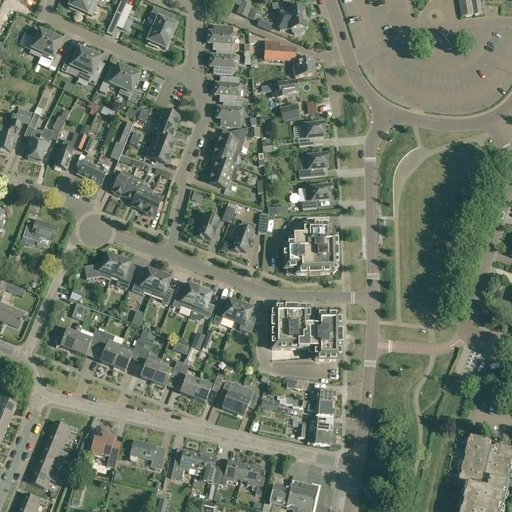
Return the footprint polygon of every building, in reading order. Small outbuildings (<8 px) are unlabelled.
[(97,5),(84,0),(72,0),(69,7),(71,8),(70,10),(81,15),(81,13),(91,17),(97,5)] [(458,0),(461,18),(482,15),(479,0),(458,0)] [(246,19),(251,9),(252,7),(241,2),(236,15),(246,19)] [(126,6),(120,3),(115,14),(121,17),(126,6)] [(132,8),(126,6),(121,17),(127,19),(132,8)] [(257,12),(251,9),(246,19),(252,22),(257,12)] [(277,13),(278,21),(304,18),(303,9),(287,11),(287,12),(277,13)] [(121,17),(115,14),(111,25),(116,27),(121,17)] [(127,19),(121,17),(116,27),(122,30),(127,19)] [(158,19),(152,30),(171,39),(176,27),(170,24),(171,22),(160,17),(159,19),(158,19)] [(291,34),(294,36),(302,35),(304,32),(303,29),(306,28),(304,18),(278,21),(279,31),(289,29),(289,30),(290,30),(291,34)] [(272,25),(260,20),(258,24),(257,28),(269,33),(272,25)] [(213,51),(217,51),(230,52),(230,51),(231,47),(232,47),(233,35),(231,34),(232,28),(215,27),(214,34),(209,33),(208,35),(207,35),(207,42),(208,42),(208,44),(213,45),(213,51)] [(171,39),(152,30),(147,42),(149,43),(148,45),(158,50),(159,48),(165,50),(171,39)] [(29,54),(31,54),(40,59),(42,54),(42,55),(50,36),(39,31),(36,40),(30,37),(25,48),(31,51),(29,54)] [(50,36),(42,55),(43,55),(53,59),(50,66),(56,69),(61,58),(55,55),(61,41),(50,36)] [(279,44),(265,43),(264,60),(292,62),(295,63),(295,62),(295,50),(279,49),(279,44)] [(81,72),(90,54),(79,49),(72,63),(66,61),(62,71),(78,79),(81,72)] [(0,52),(0,58),(7,62),(8,59),(10,54),(1,50),(0,52)] [(215,75),(232,76),(233,70),(234,70),(235,58),(234,58),(234,52),(230,51),(230,52),(217,51),(216,57),(211,57),(211,58),(209,58),(209,66),(210,66),(210,68),(216,68),(215,75)] [(81,72),(78,79),(95,86),(100,75),(94,73),(100,58),(90,54),(81,72)] [(295,63),(292,62),(294,78),(314,76),(314,72),(315,72),(315,68),(313,68),(312,59),(295,62),(295,63)] [(120,89),(129,71),(118,66),(111,80),(105,78),(99,92),(105,94),(109,84),(120,89)] [(129,71),(120,89),(120,90),(119,94),(129,98),(128,101),(136,105),(141,94),(133,90),(140,76),(129,71)] [(220,103),(223,103),(237,104),(237,103),(237,98),(239,98),(240,87),(238,87),(239,80),(222,79),(221,86),(216,85),(215,87),(214,87),(213,94),(215,94),(215,96),(220,97),(220,103)] [(164,81),(160,90),(167,94),(172,85),(164,81)] [(276,92),(277,99),(287,98),(286,95),(298,93),(296,82),(278,85),(271,86),(272,93),(276,92)] [(86,108),(97,113),(100,107),(89,102),(86,108)] [(222,127),(239,129),(239,122),(241,122),(242,110),(240,110),(241,104),(237,103),(237,104),(223,103),(223,109),(217,109),(217,110),(216,110),(215,118),(217,118),(217,120),(222,120),(222,127)] [(297,106),(280,111),(282,121),(300,116),(297,106)] [(101,114),(112,119),(115,113),(104,107),(103,108),(101,107),(99,112),(101,113),(101,114)] [(137,110),(130,107),(126,116),(133,119),(137,110)] [(42,111),(36,108),(34,114),(40,117),(42,111)] [(141,110),(139,116),(146,119),(148,113),(141,110)] [(160,117),(158,123),(175,129),(176,127),(177,128),(180,121),(178,121),(179,118),(158,110),(156,116),(160,117)] [(54,132),(59,135),(65,122),(70,114),(65,111),(60,119),(58,118),(52,129),(54,132)] [(34,114),(28,128),(34,131),(40,117),(34,114)] [(146,119),(139,116),(137,121),(144,124),(146,119)] [(0,138),(0,151),(10,154),(13,144),(15,145),(17,138),(15,137),(17,130),(19,131),(21,124),(12,121),(10,128),(8,135),(1,133),(0,138)] [(110,159),(118,162),(132,126),(133,124),(128,121),(118,145),(116,144),(110,159)] [(158,137),(170,141),(175,129),(158,123),(154,121),(152,126),(156,128),(154,135),(158,137)] [(298,141),(299,148),(311,147),(310,140),(324,139),(324,133),(323,125),(299,127),(300,140),(298,141)] [(84,127),(81,135),(86,137),(89,129),(84,127)] [(33,162),(39,164),(39,162),(41,163),(44,153),(46,154),(49,146),(48,145),(50,139),(52,133),(44,130),(43,133),(42,133),(33,162)] [(28,161),(33,162),(42,133),(36,131),(35,133),(34,132),(33,135),(31,134),(30,140),(29,140),(27,148),(29,149),(26,158),(28,159),(28,161)] [(217,146),(217,148),(238,155),(239,156),(248,132),(244,131),(233,132),(230,140),(221,137),(220,139),(218,138),(216,145),(217,146)] [(87,138),(81,152),(88,155),(94,142),(93,141),(95,138),(88,135),(87,138)] [(80,136),(74,150),(75,150),(81,152),(87,138),(80,136)] [(175,143),(170,141),(158,137),(156,143),(151,141),(149,147),(154,148),(170,154),(175,143)] [(54,168),(66,172),(73,151),(61,147),(54,168)] [(145,157),(166,165),(167,163),(169,164),(171,157),(169,157),(170,154),(154,148),(152,154),(147,152),(145,157)] [(217,161),(234,167),(238,155),(217,148),(212,159),(217,161)] [(298,172),(299,180),(313,178),(313,171),(327,170),(326,165),(327,164),(326,156),(300,158),(301,172),(298,172)] [(77,176),(89,182),(95,168),(89,165),(91,161),(85,158),(77,176)] [(238,169),(234,167),(217,161),(213,173),(229,179),(236,182),(238,176),(236,176),(238,169)] [(89,182),(101,187),(109,169),(103,166),(101,171),(95,168),(89,182)] [(121,196),(123,197),(132,177),(122,172),(112,192),(114,193),(113,195),(120,198),(121,196)] [(229,179),(213,173),(212,175),(210,175),(208,181),(209,182),(209,184),(218,187),(216,193),(223,196),(229,179)] [(134,203),(139,191),(144,182),(132,177),(123,197),(134,203)] [(301,203),(302,211),(316,209),(315,203),(330,201),(329,196),(330,196),(329,187),(305,189),(306,203),(301,203)] [(132,207),(143,212),(151,196),(139,191),(134,203),(132,207)] [(145,215),(151,218),(152,216),(154,217),(163,197),(158,194),(156,199),(151,196),(143,212),(145,213),(145,215)] [(221,222),(229,224),(234,210),(235,206),(228,204),(227,208),(221,222)] [(203,238),(211,241),(213,234),(214,234),(217,227),(216,227),(219,220),(204,214),(195,238),(203,240),(203,238)] [(258,235),(265,236),(267,216),(259,216),(258,235)] [(36,246),(48,250),(50,242),(52,242),(57,228),(36,222),(32,235),(24,233),(22,239),(37,243),(36,246)] [(238,251),(246,254),(248,247),(249,248),(252,240),(251,240),(254,233),(239,227),(230,251),(238,254),(238,251)] [(314,228),(316,276),(320,276),(320,275),(326,275),(324,227),(314,228)] [(330,227),(324,227),(326,275),(331,275),(332,276),(338,269),(337,268),(337,260),(337,251),(336,251),(336,238),(335,238),(335,228),(330,228),(330,227)] [(308,276),(316,276),(314,228),(304,228),(304,238),(305,276),(308,276)] [(295,276),(305,276),(304,238),(294,238),(294,239),(295,275),(295,276)] [(285,276),(295,275),(294,239),(289,239),(289,246),(283,246),(284,271),(285,271),(285,276)] [(101,278),(109,281),(118,259),(116,259),(117,258),(116,257),(115,256),(114,255),(112,255),(110,254),(108,255),(106,255),(106,254),(105,255),(102,265),(84,268),(86,280),(101,278)] [(115,286),(127,290),(132,276),(126,274),(130,264),(130,265),(130,264),(129,263),(129,264),(128,263),(128,262),(127,261),(126,260),(124,259),(123,259),(122,259),(121,259),(120,259),(119,260),(118,259),(109,281),(110,282),(111,279),(117,282),(115,286)] [(143,294),(150,297),(159,275),(157,274),(157,273),(157,272),(156,271),(155,271),(154,271),(153,270),(152,270),(151,270),(150,270),(149,270),(148,271),(147,270),(146,270),(146,271),(143,280),(137,278),(131,292),(143,296),(143,294)] [(161,303),(168,306),(173,292),(167,289),(171,280),(171,279),(170,279),(169,278),(169,277),(168,277),(168,276),(167,275),(166,275),(165,274),(164,274),(163,274),(162,274),(160,274),(160,275),(159,275),(150,297),(162,301),(161,303)] [(5,291),(23,299),(26,292),(8,284),(8,285),(5,291)] [(180,308),(191,312),(199,290),(198,289),(198,288),(197,287),(196,287),(195,286),(194,285),(193,285),(192,285),(191,285),(189,286),(188,286),(187,285),(187,286),(183,296),(177,293),(172,307),(179,310),(180,308)] [(191,312),(209,319),(214,307),(208,305),(211,295),(212,295),(212,294),(211,294),(210,294),(210,293),(209,292),(208,291),(207,291),(206,290),(204,290),(202,290),(201,290),(201,291),(199,290),(191,312)] [(79,304),(82,297),(72,293),(69,300),(79,304)] [(222,319),(234,323),(240,305),(239,305),(239,304),(238,303),(237,302),(236,301),(235,301),(234,301),(233,301),(233,300),(231,301),(230,301),(230,302),(229,301),(228,301),(224,311),(218,309),(213,323),(219,325),(222,319)] [(0,322),(18,329),(24,314),(0,304),(0,322)] [(84,316),(86,317),(89,310),(77,305),(74,312),(71,319),(82,323),(84,316)] [(239,330),(250,334),(255,322),(249,320),(252,311),(253,310),(252,310),(250,309),(251,309),(250,308),(250,307),(249,306),(248,306),(246,305),(245,305),(244,305),(243,305),(242,305),(242,306),(240,305),(234,323),(240,326),(239,330)] [(107,308),(101,306),(99,312),(104,314),(107,308)] [(296,351),(296,310),(296,309),(285,309),(285,310),(285,351),(296,351)] [(271,351),(285,351),(285,310),(271,310),(271,321),(271,329),(271,330),(271,351)] [(308,350),(308,327),(308,310),(296,310),(296,351),(297,351),(308,351),(308,350)] [(142,315),(135,312),(131,325),(138,327),(142,315)] [(314,362),(327,362),(327,317),(314,318),(314,327),(314,350),(314,362)] [(327,362),(339,362),(339,346),(340,346),(340,334),(339,334),(339,317),(327,317),(327,362)] [(140,328),(147,330),(150,324),(143,321),(140,328)] [(61,347),(73,351),(80,335),(82,330),(81,330),(82,328),(78,326),(77,328),(76,328),(74,334),(67,331),(65,336),(55,337),(56,349),(57,349),(56,347),(61,347)] [(90,345),(97,348),(103,334),(102,333),(103,331),(99,330),(98,331),(95,330),(91,341),(86,339),(86,337),(80,335),(73,351),(86,356),(90,345)] [(100,362),(113,367),(119,352),(121,346),(112,343),(114,338),(103,334),(97,348),(105,351),(100,362)] [(204,337),(196,334),(191,348),(199,351),(204,337)] [(201,350),(206,352),(212,336),(207,334),(201,350)] [(130,359),(138,362),(143,349),(146,342),(138,339),(131,356),(119,352),(113,367),(125,372),(130,359)] [(178,378),(183,380),(189,367),(188,366),(194,350),(189,348),(184,360),(178,378)] [(140,378),(153,383),(159,367),(146,362),(150,352),(143,349),(138,362),(145,365),(140,378)] [(172,375),(178,378),(184,360),(178,358),(172,375)] [(153,383),(165,387),(171,372),(159,367),(153,383)] [(180,393),(193,398),(199,383),(186,378),(180,393)] [(211,391),(217,393),(222,380),(216,378),(211,391)] [(294,390),(307,391),(308,383),(295,382),(294,390)] [(193,398),(205,403),(211,387),(199,383),(193,398)] [(222,409),(233,414),(242,390),(242,389),(241,388),(232,384),(231,385),(226,383),(220,397),(225,400),(222,409)] [(233,414),(244,418),(247,408),(253,410),(259,396),(253,394),(252,392),(243,389),(242,389),(242,390),(233,414)] [(316,405),(334,406),(335,394),(317,392),(317,393),(311,393),(311,400),(317,400),(316,405)] [(292,409),(298,410),(298,408),(305,408),(305,403),(299,402),(299,400),(293,400),(293,399),(287,399),(287,398),(280,397),(279,404),(286,406),(286,407),(292,407),(292,409)] [(0,401),(0,413),(11,419),(16,407),(0,401)] [(260,409),(276,412),(277,404),(261,401),(260,409)] [(315,417),(332,418),(334,406),(316,405),(316,407),(309,406),(308,411),(316,412),(315,417)] [(0,427),(7,430),(11,419),(0,413),(0,427)] [(305,427),(306,424),(299,423),(299,421),(293,420),(292,428),(298,429),(298,431),(303,431),(303,432),(305,432),(305,427)] [(314,433),(331,435),(332,422),(315,420),(315,422),(310,421),(309,433),(314,433)] [(65,442),(66,440),(69,433),(75,435),(77,431),(71,428),(70,430),(55,423),(50,436),(65,442)] [(291,440),(297,441),(297,439),(304,440),(305,432),(303,432),(303,431),(298,431),(298,430),(292,430),(291,440)] [(313,446),(330,447),(331,435),(314,433),(314,436),(309,436),(308,444),(313,445),(313,446)] [(107,467),(114,469),(120,444),(114,443),(115,438),(102,435),(101,441),(94,439),(90,456),(98,457),(97,460),(108,463),(107,467)] [(72,443),(66,440),(65,442),(50,436),(45,448),(60,454),(61,452),(64,444),(70,447),(72,443)] [(503,511),(510,483),(508,482),(511,465),(511,447),(495,443),(494,448),(489,447),(491,441),(467,436),(456,485),(466,487),(460,511),(503,511)] [(156,447),(133,442),(133,444),(132,445),(131,448),(132,450),(129,459),(131,462),(135,463),(137,461),(138,457),(158,462),(156,470),(161,471),(164,459),(159,458),(160,451),(155,450),(156,447)] [(45,448),(40,460),(55,466),(56,464),(59,456),(65,459),(67,455),(61,452),(60,454),(45,448)] [(196,471),(200,455),(183,451),(180,464),(175,463),(171,479),(182,482),(184,471),(189,473),(190,471),(196,472),(196,471)] [(202,478),(201,481),(217,485),(219,473),(213,472),(216,459),(200,455),(196,471),(196,472),(195,476),(202,478)] [(55,466),(40,460),(35,472),(51,478),(51,476),(54,469),(60,471),(62,467),(56,464),(55,466)] [(241,481),(245,465),(228,461),(225,474),(219,473),(217,485),(226,487),(227,481),(234,483),(234,479),(241,481)] [(255,495),(261,497),(264,483),(258,482),(261,468),(245,465),(241,481),(248,482),(247,485),(257,488),(255,495)] [(51,478),(35,472),(30,484),(45,490),(50,480),(56,483),(57,479),(51,476),(51,478)] [(262,511),(271,511),(273,506),(287,509),(287,510),(293,511),(292,511),(312,511),(318,488),(292,482),(290,489),(274,486),(270,506),(264,505),(264,506),(262,511)] [(73,497),(79,498),(80,494),(82,495),(84,487),(76,485),(73,497)] [(206,500),(212,501),(215,486),(209,485),(206,500)] [(25,495),(20,508),(30,511),(36,511),(39,505),(46,507),(47,503),(41,500),(41,502),(25,495)] [(156,511),(164,511),(167,502),(159,500),(156,511)]
